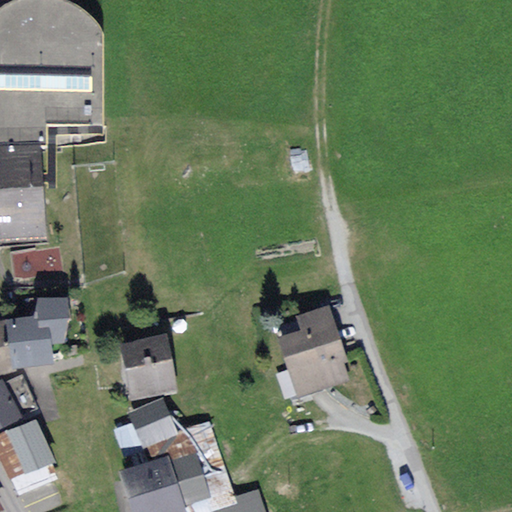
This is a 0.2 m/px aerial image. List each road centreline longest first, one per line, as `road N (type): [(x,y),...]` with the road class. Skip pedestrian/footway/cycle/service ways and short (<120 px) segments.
road 1 (track): [(330,0),(322,133),(350,295)]
road 2 (residential): [(404,435),(350,295)]
